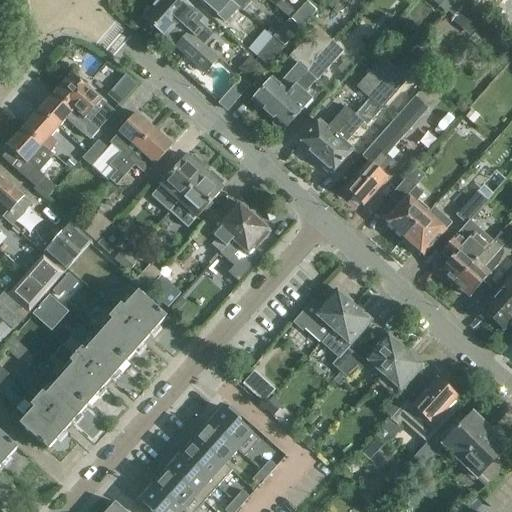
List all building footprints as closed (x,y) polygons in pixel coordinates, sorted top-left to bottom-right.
[(202,17),(192,8),(183,0),(158,0),(156,3),(200,42),(208,33),(197,23),(202,17)] [(231,1),(230,0),(211,0),(223,10),(231,1)] [(230,0),(231,1),(245,13),(252,5),(246,0),(230,0)] [(274,36),(287,47),(319,11),(306,0),(298,0),(298,1),(304,5),(296,14),(294,12),(293,13),(285,6),(281,11),(291,18),(274,36)] [(200,42),(156,3),(143,17),(166,38),(171,32),(181,40),(175,47),(206,74),(219,59),(200,42)] [(252,101),(268,116),(321,58),(320,58),(334,42),(316,26),(289,57),(298,65),(279,85),(272,79),(252,101)] [(273,38),(257,57),(269,67),(285,48),(273,38)] [(313,101),(305,93),(316,81),(317,81),(330,67),(344,51),(334,42),(321,58),(268,116),(285,131),(305,108),(306,109),(313,101)] [(409,80),(384,57),(356,88),(382,111),(409,80)] [(72,73),(39,110),(59,128),(74,111),(86,122),(87,121),(89,123),(83,131),(92,139),(99,131),(116,112),(103,102),(72,73)] [(110,93),(120,101),(132,88),(122,79),(110,93)] [(387,157),(429,110),(436,102),(422,90),(362,157),(369,163),(346,189),(364,206),(387,179),(381,173),(387,166),(391,170),(396,165),(387,157)] [(299,144),(316,159),(355,116),(346,107),(327,128),(320,122),(299,144)] [(6,146),(10,149),(2,158),(36,188),(34,190),(46,201),(57,188),(45,178),(40,173),(55,156),(51,152),(59,143),(51,136),(59,128),(39,110),(6,146)] [(136,113),(119,132),(110,143),(121,153),(109,166),(117,173),(155,130),(136,113)] [(355,116),(316,159),(333,174),(353,151),(345,144),(364,124),(355,116)] [(155,130),(117,173),(110,181),(117,187),(136,166),(147,176),(173,146),(155,130)] [(99,141),(84,158),(81,155),(76,161),(74,160),(74,159),(65,151),(57,160),(67,168),(68,167),(73,172),(83,160),(92,168),(108,149),(99,141)] [(169,212),(204,173),(186,157),(151,196),(169,212)] [(390,197),(399,205),(385,221),(404,238),(429,210),(419,201),(424,194),(416,187),(426,176),(416,168),(390,197)] [(222,189),(204,173),(169,212),(187,228),(222,189)] [(0,204),(8,211),(3,218),(13,227),(33,204),(0,174),(0,204)] [(478,192),(457,216),(467,225),(470,222),(488,201),(478,192)] [(213,246),(221,254),(254,218),(238,203),(213,231),(214,232),(220,238),(213,246)] [(429,210),(404,238),(423,255),(445,231),(437,223),(440,220),(429,210)] [(112,224),(99,213),(83,232),(96,243),(112,224)] [(270,233),(254,218),(221,254),(230,262),(242,248),(250,255),(270,233)] [(467,225),(440,255),(449,263),(442,271),(456,284),(493,243),(470,222),(467,225)] [(71,223),(43,254),(65,274),(93,242),(71,223)] [(214,232),(213,231),(205,224),(191,239),(200,247),(214,232)] [(508,225),(456,284),(470,296),(490,274),(483,267),(510,237),(504,232),(509,226),(508,225)] [(127,237),(114,226),(97,245),(110,256),(127,237)] [(46,292),(63,273),(43,256),(26,274),(46,292)] [(253,267),(244,259),(230,274),(239,282),(253,267)] [(29,312),(46,292),(26,274),(9,293),(29,312)] [(503,329),(511,319),(511,318),(511,278),(483,311),(503,329)] [(322,341),(332,329),(354,305),(336,289),(321,306),(314,300),(313,300),(293,321),(302,329),(305,326),(322,341)] [(14,331),(30,314),(8,294),(5,292),(0,297),(0,318),(2,320),(0,322),(0,349),(1,351),(16,333),(14,331)] [(52,292),(34,312),(53,330),(71,310),(52,292)] [(128,363),(168,319),(139,293),(125,308),(122,306),(110,319),(113,322),(100,337),(128,363)] [(372,322),(354,305),(332,329),(351,346),(372,322)] [(365,359),(383,375),(405,351),(387,335),(365,359)] [(89,407),(128,363),(100,337),(85,353),(82,351),(71,363),(74,366),(60,381),(89,407)] [(340,372),(355,355),(348,348),(332,366),(340,372)] [(405,351),(383,375),(384,375),(377,383),(394,398),(383,411),(381,414),(384,415),(376,423),(382,428),(406,400),(398,394),(422,367),(405,351)] [(349,381),(365,363),(355,355),(340,372),(349,381)] [(256,368),(244,381),(264,400),(276,387),(256,368)] [(437,380),(413,406),(410,409),(405,405),(407,401),(406,400),(382,428),(394,439),(403,429),(400,426),(403,422),(427,444),(453,416),(463,404),(455,397),(456,397),(437,380)] [(50,451),(89,407),(60,381),(46,397),(43,394),(31,407),(34,410),(21,425),(50,451)] [(278,426),(240,393),(223,412),(260,445),(278,426)] [(244,464),(260,445),(223,412),(207,431),(244,464)] [(473,413),(462,424),(453,416),(427,444),(413,459),(425,469),(442,451),(450,459),(453,456),(459,462),(491,430),(473,413)] [(491,430),(459,462),(477,479),(478,477),(487,486),(504,469),(495,460),(508,447),(491,430)] [(0,470),(19,449),(0,431),(0,470)] [(244,464),(207,431),(190,450),(227,483),(244,464)] [(290,446),(283,440),(277,448),(284,453),(290,446)] [(211,502),(227,483),(190,450),(173,469),(211,502)] [(272,468),(266,462),(259,469),(266,475),(272,468)] [(201,511),(211,502),(173,469),(156,489),(182,511),(201,511)] [(256,484),(249,478),(243,485),(250,491),(256,484)] [(182,511),(156,489),(139,508),(143,511),(182,511)] [(233,511),(239,505),(232,500),(226,507),(231,511),(233,511)] [(126,511),(116,503),(107,511),(126,511)]
